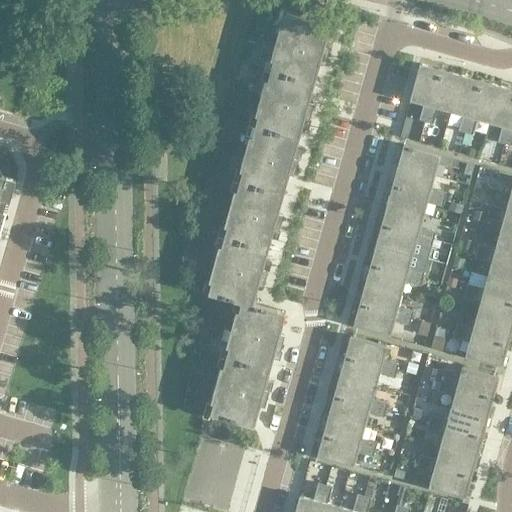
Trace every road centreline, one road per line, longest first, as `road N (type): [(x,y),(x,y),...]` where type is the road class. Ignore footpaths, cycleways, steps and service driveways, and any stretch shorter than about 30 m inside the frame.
road 1 (tertiary): [(119,503),(111,0)]
road 2 (residential): [(264,511),(316,332),(314,297),(391,31)]
road 3 (residential): [(0,310),(37,176),(26,141),(0,123)]
road 4 (residential): [(511,61),(391,31)]
road 5 (residential): [(119,503),(50,506),(0,494)]
